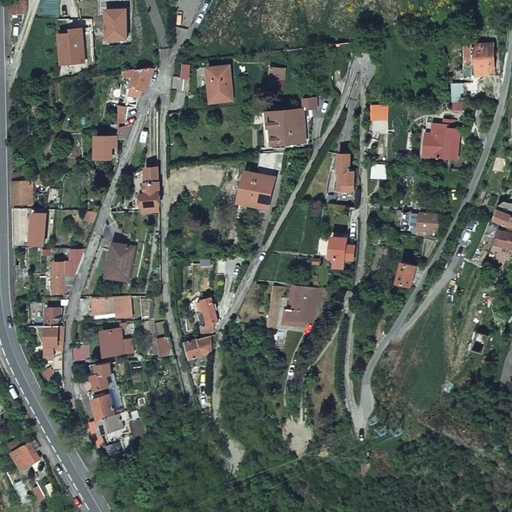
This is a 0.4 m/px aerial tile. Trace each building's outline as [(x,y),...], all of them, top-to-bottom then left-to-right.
[(25,0),(10,0),(10,14),(25,13),(25,0)] [(60,34),(61,56),(84,63),(82,29),(70,30),(71,34),(60,34)] [(475,47),(475,76),(489,76),(489,64),(494,64),(493,46),(488,46),(475,47)] [(213,79),(214,102),(233,101),(230,65),(208,67),(209,79),(213,79)] [(135,77),(131,84),(133,85),(141,88),(147,91),(155,69),(151,67),(136,69),(135,77)] [(269,67),(267,87),(284,88),(285,68),(269,67)] [(122,71),(123,76),(127,76),(127,78),(135,77),(136,69),(122,71)] [(171,90),(189,92),(191,79),(173,76),(171,90)] [(453,84),(453,102),(464,101),(464,83),(453,84)] [(133,85),(131,93),(140,96),(141,88),(133,85)] [(301,110),(314,109),(312,97),(299,99),(301,110)] [(11,104),(12,117),(24,117),(24,104),(11,104)] [(121,106),(120,127),(128,125),(129,108),(121,106)] [(267,114),(271,146),(305,142),(301,110),(267,114)] [(437,132),(434,157),(458,160),(462,127),(456,126),(457,118),(445,117),(445,122),(435,121),(433,131),(437,132)] [(128,125),(120,127),(119,140),(127,139),(133,123),(128,125)] [(427,131),(424,156),(434,157),(437,132),(433,131),(427,131)] [(96,136),(96,158),(112,158),(113,147),(117,147),(118,136),(96,136)] [(349,172),(349,155),(339,154),(338,173),(342,173),(341,192),(353,192),(354,172),(349,172)] [(290,163),(287,173),(292,175),(295,164),(290,163)] [(149,168),(149,182),(159,182),(159,167),(149,168)] [(13,173),(13,181),(23,181),(23,175),(23,172),(13,173)] [(247,172),(240,201),(267,207),(274,179),(247,172)] [(13,181),(13,205),(34,204),(33,181),(23,181),(13,181)] [(141,194),(141,205),(160,205),(159,182),(149,182),(145,182),(145,194),(141,194)] [(421,207),(419,229),(419,231),(418,234),(434,235),(434,230),(439,231),(440,213),(438,213),(439,208),(421,207)] [(511,213),(498,207),(493,218),(511,227),(511,213)] [(13,209),(14,228),(29,228),(28,209),(13,209)] [(88,210),(85,218),(94,222),(98,211),(88,210)] [(151,210),(151,226),(158,226),(158,220),(160,220),(160,210),(151,210)] [(34,213),(31,243),(43,244),(46,214),(34,213)] [(331,236),(329,257),(334,257),(333,266),(344,267),(345,258),(353,259),(355,246),(347,245),(348,238),(331,236)] [(115,244),(109,276),(127,279),(133,248),(115,244)] [(402,262),(396,283),(410,286),(416,266),(402,262)] [(416,266),(410,286),(414,287),(424,269),(416,266)] [(14,269),(15,283),(30,283),(30,269),(14,269)] [(54,275),(54,292),(66,292),(66,285),(73,285),(76,274),(54,275)] [(249,298),(271,300),(272,286),(252,284),(251,286),(249,298)] [(293,284),(289,309),(294,309),(298,285),(293,284)] [(298,285),(294,309),(289,309),(288,308),(287,319),(308,322),(313,288),(299,286),(299,285),(298,285)] [(115,297),(116,314),(116,318),(131,317),(129,296),(115,297)] [(94,314),(116,314),(115,297),(92,297),(93,314),(94,314)] [(217,310),(216,304),(214,305),(212,297),(202,299),(203,301),(197,302),(200,312),(205,312),(206,319),(208,325),(212,324),(218,322),(215,310),(217,310)] [(83,314),(86,300),(80,301),(74,323),(82,323),(83,314)] [(46,307),(46,325),(60,325),(60,307),(46,307)] [(198,313),(201,326),(208,325),(206,319),(205,312),(200,312),(198,313)] [(205,330),(207,337),(214,335),(212,324),(208,325),(201,326),(202,330),(205,330)] [(46,345),(46,350),(64,350),(65,325),(60,325),(60,346),(46,345)] [(46,325),(46,345),(60,346),(60,325),(46,325)] [(107,356),(125,353),(135,352),(133,339),(123,340),(121,328),(120,329),(104,331),(107,356)] [(187,342),(191,358),(203,356),(212,353),(212,336),(207,337),(187,342)] [(72,347),(74,362),(92,359),(90,344),(72,347)] [(54,357),(54,369),(63,369),(64,350),(46,350),(46,358),(54,357)] [(203,356),(191,358),(194,367),(205,364),(203,356)] [(95,380),(98,390),(108,387),(111,386),(107,375),(112,374),(111,363),(97,364),(98,374),(94,375),(95,380)] [(82,383),(87,393),(89,392),(98,390),(95,380),(82,383)] [(89,392),(91,400),(93,399),(111,394),(108,387),(98,390),(89,392)] [(93,399),(99,420),(116,415),(111,394),(93,399)] [(120,414),(122,421),(131,419),(129,412),(120,414)] [(99,420),(102,434),(124,427),(122,421),(120,414),(116,415),(99,420)] [(91,422),(94,437),(102,434),(99,420),(91,422)] [(41,458),(31,441),(27,444),(25,440),(16,445),(18,449),(13,452),(23,468),(41,458)] [(107,447),(110,455),(125,451),(123,442),(107,447)] [(107,490),(112,499),(119,494),(114,485),(107,490)]
